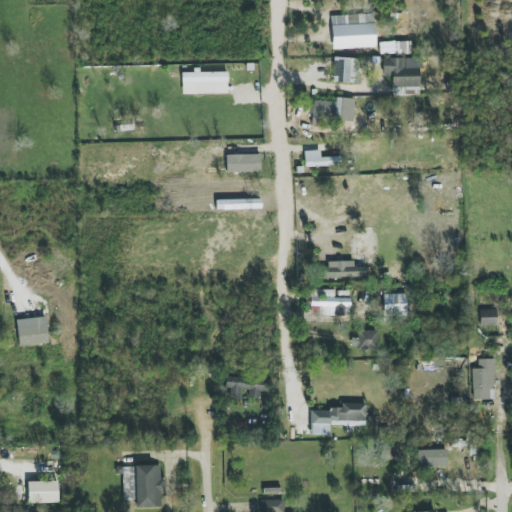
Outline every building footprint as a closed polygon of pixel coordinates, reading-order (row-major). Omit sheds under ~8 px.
[(332,49),(375,47),(374,24),(331,26),(332,49)] [(410,53),(409,42),(380,43),(381,54),(410,53)] [(358,58),(333,58),(332,82),(357,83),(358,58)] [(420,87),(419,58),(383,59),(384,76),(391,76),(392,88),(420,87)] [(182,95),(227,94),(227,71),(192,72),(181,73),(182,95)] [(335,121),(345,121),(346,98),(336,98),(335,121)] [(332,121),(333,102),(314,101),(313,121),(332,121)] [(320,157),(320,151),(304,151),(304,167),(340,166),(340,157),(320,157)] [(260,154),(225,155),(226,173),(260,172),(260,154)] [(375,264),(374,229),(355,230),(356,264),(375,264)] [(319,268),(320,278),(365,277),(365,267),(353,267),(353,261),(327,262),(327,268),(319,268)] [(334,290),(307,290),(306,298),(310,298),(310,315),(350,316),(350,298),(334,298),(334,290)] [(406,294),(383,294),(383,316),(406,315),(406,294)] [(496,309),(479,310),(480,327),(497,326),(496,309)] [(45,324),(17,328),(19,347),(48,342),(45,324)] [(351,338),(351,349),(376,349),(376,331),(358,331),(358,338),(351,338)] [(472,369),(472,400),(494,400),(494,359),(478,359),(478,369),(472,369)] [(229,399),(240,399),(241,390),(248,390),(248,398),(259,399),(259,392),(268,392),(268,379),(225,378),(225,388),(229,389),(229,399)] [(365,404),(341,403),(341,410),(311,410),(310,435),(328,435),(329,426),(365,426),(365,404)] [(160,466),(122,467),(123,500),(135,500),(136,508),(161,508),(161,494),(165,494),(165,478),(160,479),(160,466)] [(27,482),(28,503),(58,503),(57,481),(27,482)] [(283,511),(283,500),(259,500),(259,511),(283,511)]
